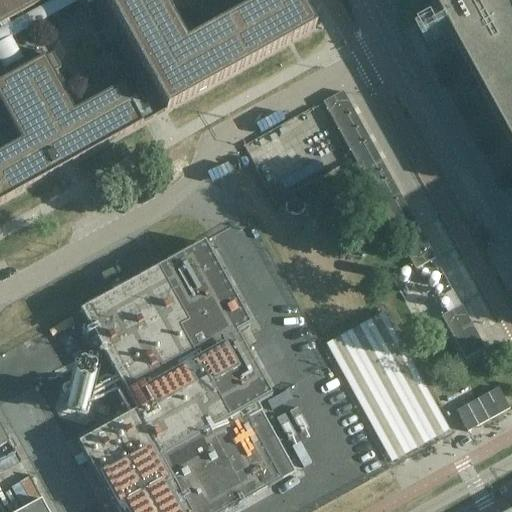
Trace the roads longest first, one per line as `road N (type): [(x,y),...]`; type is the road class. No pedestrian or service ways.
road 1 (unclassified): [(0,298),(183,198),(233,133),(393,44)]
road 2 (unclassified): [(511,262),(393,44)]
